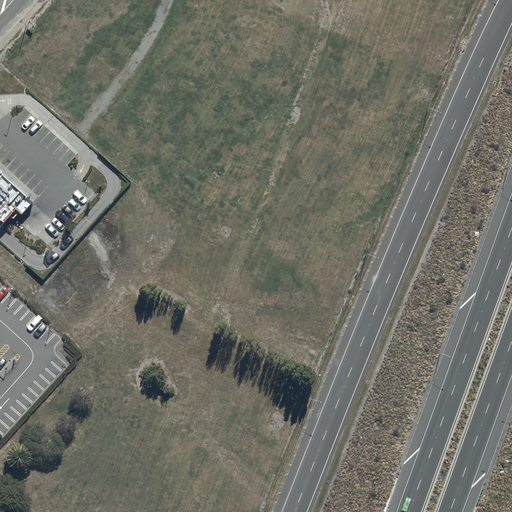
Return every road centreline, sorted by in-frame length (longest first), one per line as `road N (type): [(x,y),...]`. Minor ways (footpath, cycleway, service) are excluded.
road 1 (trunk): [(294,511),(511,0)]
road 2 (track): [(319,0),(326,16),(321,41),(226,293)]
road 3 (trunk): [(408,511),(511,226)]
road 4 (trunk): [(511,342),(450,511)]
road 5 (track): [(168,0),(122,80),(88,118)]
